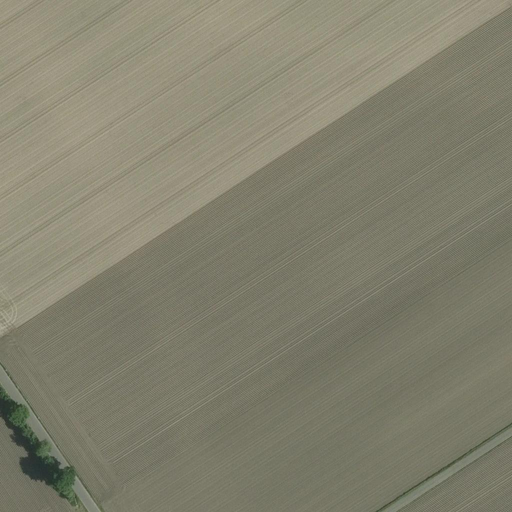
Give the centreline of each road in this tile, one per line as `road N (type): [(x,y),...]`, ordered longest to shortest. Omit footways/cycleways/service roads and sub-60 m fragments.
road 1 (unclassified): [(92,511),(0,375)]
road 2 (unclassified): [(389,511),(511,432)]
